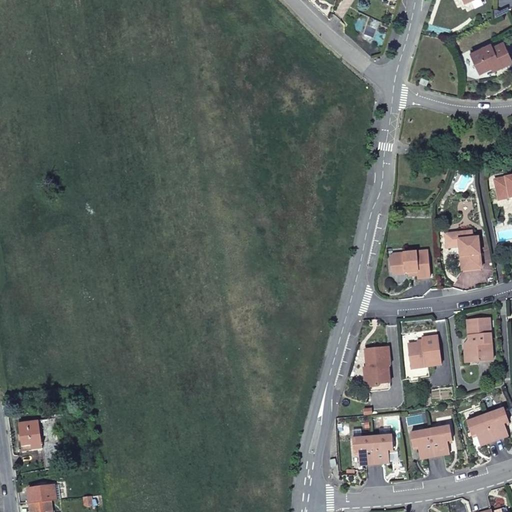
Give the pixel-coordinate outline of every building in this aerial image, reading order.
[(499,64),(501,68),(511,62),(511,61),(503,43),(492,48),(491,45),(471,54),(480,73),(492,67),(499,64)] [(511,176),(498,180),(502,200),(511,198),(511,176)] [(450,233),(452,248),(461,247),(463,247),(464,255),(462,256),(463,271),(483,268),(480,237),(474,238),(473,231),(450,233)] [(429,248),(405,251),(405,254),(392,255),(393,268),(398,273),(405,272),(407,270),(410,270),(410,274),(419,273),(420,277),(431,276),(429,248)] [(476,359),(479,362),(494,361),(491,318),(469,320),(470,345),(466,345),(466,359),(476,359)] [(424,341),(409,343),(412,368),(442,364),(438,334),(423,336),(424,341)] [(367,350),(368,369),(369,376),(366,376),(368,388),(381,387),(383,384),(392,383),(390,366),(392,365),(390,348),(367,350)] [(505,409),(486,416),(496,442),(510,437),(506,425),(510,423),(505,409)] [(496,442),(486,416),(467,423),(472,437),(477,435),(481,447),(496,442)] [(27,450),(43,448),(40,420),(20,423),(23,446),(26,446),(27,450)] [(452,428),(431,431),(436,458),(451,456),(449,443),(454,442),(452,428)] [(436,458),(431,431),(419,433),(412,434),(414,448),(419,447),(422,461),(436,458)] [(393,436),(373,438),(376,466),(391,465),(390,452),(394,451),(393,436)] [(376,466),(373,438),(354,440),(355,455),(360,455),(361,467),(376,466)] [(59,446),(43,448),(46,469),(62,467),(59,446)] [(29,489),(30,502),(51,500),(56,499),(54,486),(29,489)] [(91,497),(84,497),(85,507),(92,506),(91,497)] [(51,500),(30,502),(31,511),(52,511),(51,500)]
